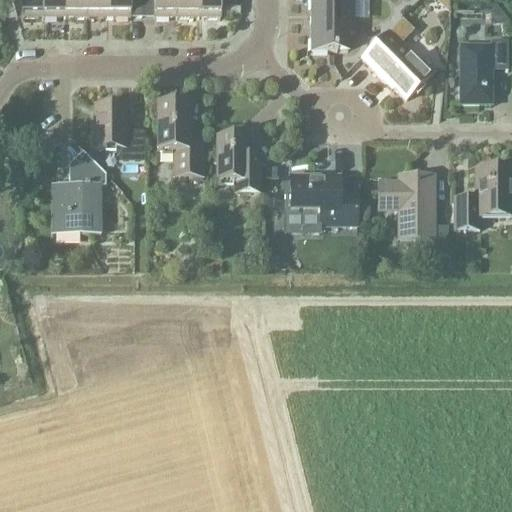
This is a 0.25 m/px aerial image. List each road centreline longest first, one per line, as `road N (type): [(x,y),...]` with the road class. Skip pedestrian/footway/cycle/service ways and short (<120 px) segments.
road 1 (residential): [(254,50),(216,67),(60,67)]
road 2 (residential): [(367,133),(511,134)]
